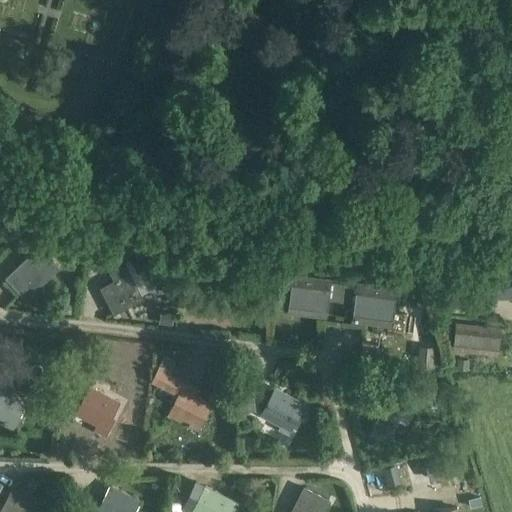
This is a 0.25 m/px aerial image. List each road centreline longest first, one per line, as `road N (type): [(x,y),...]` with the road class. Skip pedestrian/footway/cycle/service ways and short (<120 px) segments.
road 1 (residential): [(414,0),(344,238),(331,243),(178,212),(28,203),(0,184)]
road 2 (residential): [(0,318),(298,353),(320,371),(347,460)]
road 3 (residential): [(347,460),(0,472)]
